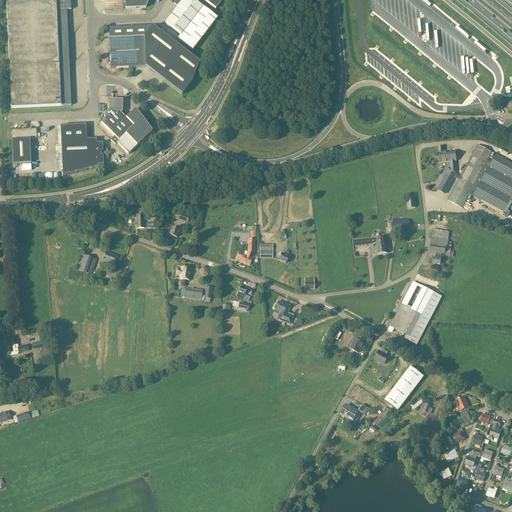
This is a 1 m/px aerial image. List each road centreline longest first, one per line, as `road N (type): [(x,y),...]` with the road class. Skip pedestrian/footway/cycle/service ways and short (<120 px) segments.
road 1 (unclassified): [(308,299),(71,215),(62,199)]
road 2 (motorway): [(278,163),(420,125),(511,132)]
road 3 (unclassified): [(379,334),(281,511)]
road 4 (motorway): [(336,0),(341,102),(316,142),(278,163)]
road 5 (unclassified): [(308,299),(409,275),(426,250),(426,226)]
road 6 (primary): [(194,128),(259,0)]
road 7 (primary): [(62,199),(120,185),(186,137)]
road 8 (unclassified): [(487,391),(379,334)]
road 9 (residential): [(481,501),(451,489),(481,406)]
